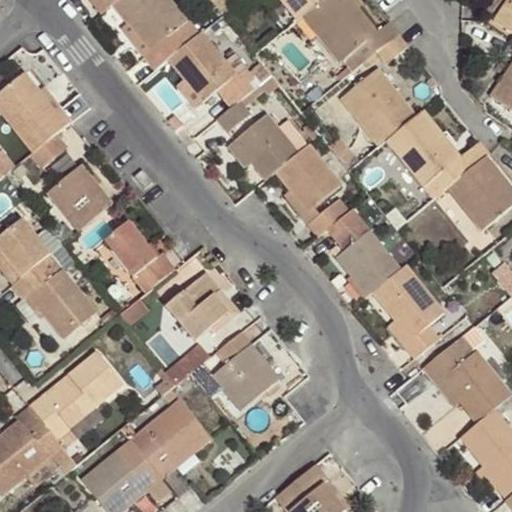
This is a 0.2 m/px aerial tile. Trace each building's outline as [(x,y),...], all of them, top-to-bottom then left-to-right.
[(86,0),(101,18),(113,8),(123,0),(86,0)] [(145,60),(156,73),(169,63),(200,38),(168,0),(123,0),(113,8),(127,25),(152,54),(145,60)] [(208,0),(218,12),(228,4),(225,0),(208,0)] [(278,0),(295,21),(300,18),(305,13),(321,0),(278,0)] [(400,35),(389,22),(377,32),(359,10),(351,0),(321,0),(305,13),(321,32),(315,37),(339,65),(342,63),(352,55),(361,66),(376,55),(400,35)] [(363,6),(358,0),(351,0),(359,10),(363,6)] [(508,13),(511,6),(511,0),(508,0),(503,10),(508,13)] [(218,12),(223,18),(233,10),(228,4),(218,12)] [(511,35),(511,6),(508,13),(503,10),(493,23),(511,35)] [(305,13),(300,18),(315,37),(321,32),(305,13)] [(152,54),(127,25),(120,30),(145,60),(152,54)] [(200,38),(169,63),(186,83),(184,84),(203,106),(218,93),(237,77),(201,35),(200,38)] [(400,35),(376,55),(386,67),(409,49),(400,35)] [(342,63),(350,74),(361,66),(352,55),(342,63)] [(240,82),(222,97),(233,110),(240,104),(259,89),(272,79),(260,64),(240,82)] [(340,101),(379,148),(385,143),(415,118),(377,71),(340,101)] [(56,137),(71,125),(59,111),(56,114),(39,93),(24,75),(0,94),(0,116),(33,156),(56,137)] [(511,76),(509,81),(504,78),(489,99),(511,114),(511,76)] [(237,77),(218,93),(222,97),(240,82),(237,77)] [(279,87),(272,79),(259,89),(263,94),(266,98),(279,87)] [(203,106),(184,84),(178,88),(196,110),(203,106)] [(259,89),(240,104),(245,109),(263,94),(259,89)] [(56,114),(59,111),(43,90),(39,93),(56,114)] [(233,110),(216,123),(228,136),(251,117),(245,109),(240,104),(233,110)] [(385,143),(433,201),(445,191),(486,157),(489,155),(480,143),(460,159),(422,113),(415,118),(385,143)] [(251,167),(265,183),(275,174),(298,155),(266,116),(232,145),(251,167)] [(313,144),(320,138),(309,124),(302,130),(313,144)] [(68,150),(56,137),(33,156),(31,158),(43,172),(68,150)] [(244,173),(251,167),(232,145),(225,150),(244,173)] [(341,188),(308,148),(298,155),(275,174),(290,193),(308,214),(313,210),(341,188)] [(0,153),(0,172),(5,178),(5,179),(14,171),(0,153)] [(486,157),(445,191),(480,234),(511,209),(511,199),(502,187),(507,183),(486,157)] [(79,234),(112,207),(81,169),(47,196),(79,234)] [(153,184),(143,171),(134,178),(144,190),(153,184)] [(502,187),(511,199),(511,189),(507,183),(502,187)] [(308,214),(290,193),(284,197),(302,219),(308,214)] [(308,227),(318,240),(326,233),(348,215),(338,202),(319,217),(308,227)] [(302,219),(308,227),(319,217),(313,210),(308,214),(302,219)] [(348,215),(326,233),(338,247),(364,225),(352,212),(348,215)] [(13,289),(50,259),(34,240),(21,224),(7,236),(0,227),(0,257),(10,269),(1,276),(13,289)] [(145,296),(174,273),(161,256),(155,261),(127,227),(104,246),(145,296)] [(34,240),(50,259),(57,252),(42,233),(34,240)] [(372,296),(401,272),(370,233),(336,261),(350,278),(368,299),(372,296)] [(0,257),(0,274),(1,276),(10,269),(0,257)] [(13,289),(12,289),(24,305),(29,301),(45,321),(64,343),(97,316),(50,259),(13,289)] [(403,347),(414,361),(439,341),(429,328),(446,314),(406,267),(401,272),(372,296),(394,323),(410,342),(403,347)] [(214,299),(221,293),(205,274),(163,309),(194,345),(210,331),(215,337),(233,321),(214,299)] [(345,282),(363,303),(368,299),(350,278),(345,282)] [(240,315),(221,293),(214,299),(233,321),(240,315)] [(40,326),(45,321),(29,301),(24,305),(23,306),(40,326)] [(111,310),(118,319),(128,311),(120,302),(111,310)] [(458,325),(466,319),(456,307),(449,313),(458,325)] [(410,342),(394,323),(387,327),(403,347),(410,342)] [(250,346),(241,336),(216,355),(220,360),(225,367),(211,378),(240,415),(280,383),(264,363),(260,367),(246,349),(250,346)] [(462,338),(423,370),(436,385),(441,381),(460,404),(477,425),(511,398),(462,338)] [(201,346),(165,375),(175,388),(190,375),(201,366),(210,359),(201,346)] [(260,367),(264,363),(250,346),(246,349),(260,367)] [(210,359),(201,366),(206,371),(220,360),(216,355),(210,359)] [(43,397),(29,408),(56,443),(70,432),(97,410),(123,389),(97,356),(68,379),(73,386),(49,405),(43,397)] [(68,379),(43,397),(49,405),(73,386),(68,379)] [(441,381),(436,385),(454,409),(460,404),(441,381)] [(178,399),(171,391),(165,396),(172,404),(178,399)] [(511,409),(511,398),(477,425),(458,441),(481,469),(498,490),(496,491),(506,503),(511,498),(511,432),(501,419),(511,409)] [(129,444),(161,483),(177,470),(173,466),(190,452),(194,457),(212,443),(180,403),(139,436),(129,444)] [(56,443),(29,408),(16,420),(19,424),(0,439),(0,495),(0,496),(52,455),(61,448),(56,443)] [(97,410),(70,432),(76,439),(103,417),(97,410)] [(129,425),(121,432),(129,444),(139,436),(129,425)] [(63,451),(77,468),(84,462),(71,444),(63,451)] [(129,444),(81,484),(104,511),(125,511),(130,508),(127,504),(145,489),(149,494),(156,503),(169,493),(161,483),(129,444)] [(52,455),(68,476),(77,468),(63,451),(61,448),(52,455)] [(177,470),(194,457),(190,452),(173,466),(177,470)] [(327,483),(314,468),(276,499),(286,511),(343,511),(322,487),(327,483)] [(491,495),(496,491),(498,490),(481,469),(475,475),(491,495)] [(349,511),(350,511),(327,483),(322,487),(343,511),(349,511)] [(127,504),(130,508),(149,494),(145,489),(127,504)]
